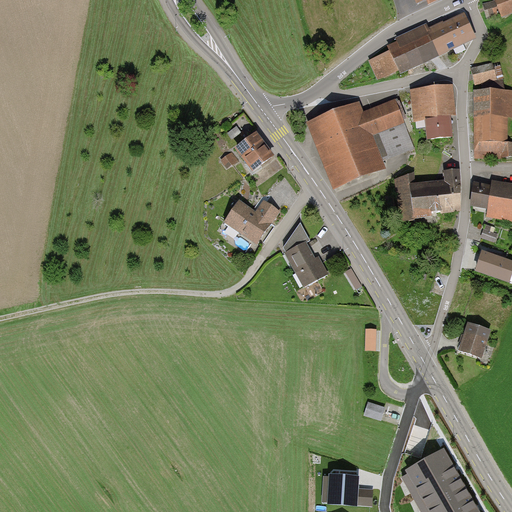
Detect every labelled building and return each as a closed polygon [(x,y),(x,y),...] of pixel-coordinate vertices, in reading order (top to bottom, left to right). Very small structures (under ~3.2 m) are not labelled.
[(417,0),(423,10),(444,0),(417,0)] [(483,6),(487,19),(501,15),(501,16),(511,12),(511,0),(495,0),(496,2),(483,6)] [(379,56),(391,80),(474,39),(462,15),(379,56)] [(473,70),(476,86),(498,81),(495,65),(473,70)] [(455,88),(414,92),(418,123),(426,122),(429,143),(458,139),(455,118),(458,118),(455,88)] [(511,92),(476,93),(476,161),(511,161),(511,92)] [(363,105),(315,123),(340,186),(388,168),(386,162),(415,151),(395,100),(366,112),(363,105)] [(237,126),(227,133),(232,140),(242,133),(237,126)] [(256,136),(238,150),(254,171),(272,157),(256,136)] [(221,162),(227,170),(239,161),(232,153),(221,162)] [(444,168),(444,179),(446,199),(463,197),(461,167),(444,168)] [(402,219),(431,216),(429,200),(446,199),(444,179),(418,181),(417,171),(398,173),(402,219)] [(511,197),(511,187),(475,180),(470,203),(489,207),(487,216),(508,219),(511,197)] [(463,214),(462,198),(430,200),(432,216),(463,214)] [(240,203),(226,223),(257,244),(278,213),(265,203),(256,215),(240,203)] [(496,228),(485,224),(481,238),(496,243),(499,234),(494,233),(496,228)] [(301,225),(284,249),(305,288),(328,276),(301,225)] [(511,263),(483,254),(478,272),(509,282),(511,273),(511,263)] [(463,352),(487,359),(495,331),(471,324),(463,352)] [(364,345),(364,354),(378,355),(378,345),(378,329),(365,329),(364,345)] [(389,408),(369,402),(364,416),(384,423),(389,408)] [(408,471),(430,511),(479,511),(444,450),(408,471)] [(357,479),(332,478),(330,504),(372,507),(373,491),(356,490),(357,479)]
